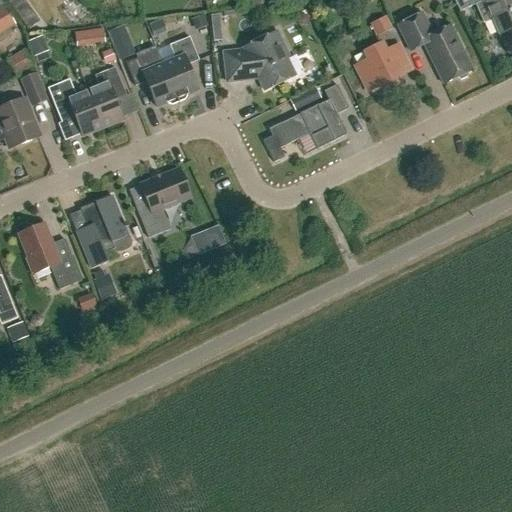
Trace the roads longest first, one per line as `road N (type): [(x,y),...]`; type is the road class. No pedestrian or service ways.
road 1 (residential): [(0,206),(198,126),(226,135),(255,195),(275,202),(511,90)]
road 2 (unclassified): [(0,455),(511,201)]
